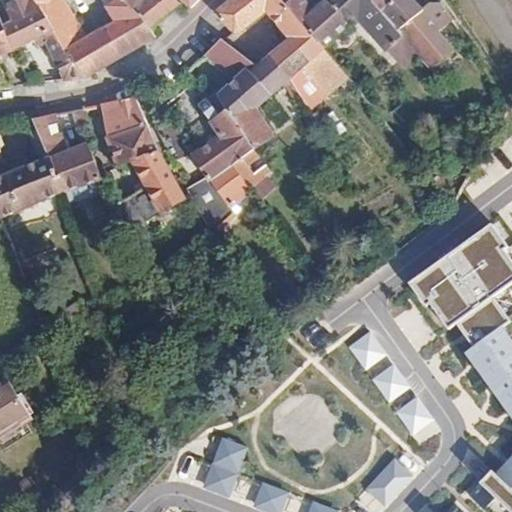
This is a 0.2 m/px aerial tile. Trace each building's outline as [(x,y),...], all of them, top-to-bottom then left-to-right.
[(32,0),(37,6),(39,9),(53,0),(32,0)] [(179,0),(129,0),(137,9),(154,27),(183,2),(179,0)] [(280,49),(276,45),(268,51),(293,78),(308,65),(332,95),(352,78),(327,48),(281,0),(230,0),(216,13),(234,32),(265,7),(292,39),(280,49)] [(281,0),(327,48),(362,18),(390,50),(406,37),(380,8),(373,0),(323,0),(313,8),(304,0),(281,0)] [(373,0),(380,8),(389,0),(373,0)] [(416,0),(389,0),(380,8),(406,37),(432,66),(452,48),(437,29),(451,18),(440,3),(433,0),(420,4),(416,0)] [(39,9),(37,6),(2,19),(0,19),(0,23),(13,46),(53,28),(39,9)] [(161,35),(154,27),(137,9),(72,47),(93,76),(161,35)] [(0,51),(13,46),(0,23),(0,19),(2,19),(0,16),(0,51)] [(70,45),(67,47),(57,52),(77,81),(93,76),(72,47),(70,45)] [(222,106),(250,142),(265,130),(253,112),(289,81),(293,78),(268,51),(230,87),(212,106),(216,111),(222,106)] [(219,134),(192,156),(210,180),(253,147),(250,142),(222,106),(216,111),(212,106),(206,98),(198,104),(219,134)] [(143,161),(171,212),(191,202),(185,191),(165,156),(142,99),(111,105),(129,165),(143,161)] [(58,114),(37,117),(54,157),(69,192),(106,177),(87,143),(77,148),(58,114)] [(0,122),(0,143),(10,141),(1,122),(0,122)] [(253,147),(210,180),(206,177),(185,191),(209,230),(231,210),(253,191),(273,173),(264,161),(251,171),(244,162),(257,152),(253,147)] [(54,157),(0,179),(0,206),(5,218),(69,192),(54,157)] [(457,185),(448,175),(443,180),(451,190),(457,185)] [(154,224),(139,195),(121,205),(137,233),(154,224)] [(231,210),(209,230),(213,236),(236,216),(231,210)] [(421,279),(455,328),(464,322),(500,296),(511,286),(511,249),(511,240),(499,223),(421,279)] [(511,312),(500,296),(464,322),(480,345),(504,328),(509,324),(511,321),(511,312)] [(480,345),(472,350),(490,375),(511,358),(511,327),(509,324),(504,328),(480,345)] [(50,353),(64,343),(55,330),(51,333),(40,339),(50,353)] [(364,369),(388,355),(374,331),(350,345),(364,369)] [(511,358),(490,375),(496,383),(507,399),(511,395),(511,358)] [(397,363),(373,379),(389,404),(413,388),(397,363)] [(0,443),(39,417),(14,379),(0,388),(0,443)] [(414,444),(440,434),(425,397),(399,407),(414,444)] [(205,488),(232,497),(250,445),(223,436),(205,488)] [(367,490),(388,508),(417,474),(395,456),(367,490)] [(511,459),(502,470),(511,479),(511,459)] [(511,511),(511,479),(502,470),(499,466),(474,492),(495,511),(511,511)] [(264,481),(254,506),(268,511),(283,511),(292,491),(264,481)] [(344,511),(316,499),(309,511),(344,511)] [(473,511),(464,503),(455,511),(473,511)]
